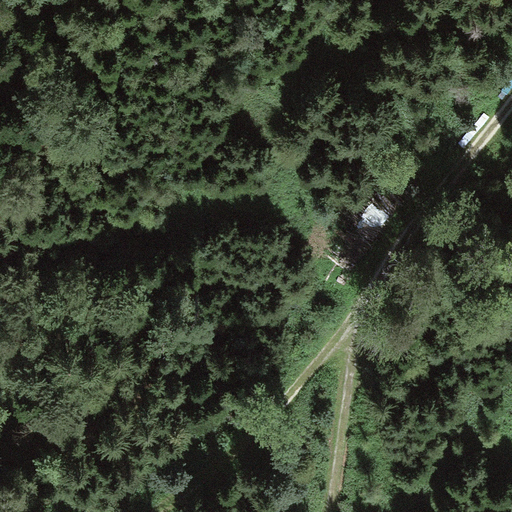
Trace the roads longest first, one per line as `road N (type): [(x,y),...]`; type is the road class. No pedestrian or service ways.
road 1 (track): [(511,97),(368,298),(263,422),(144,511)]
road 2 (track): [(327,511),(368,298)]
